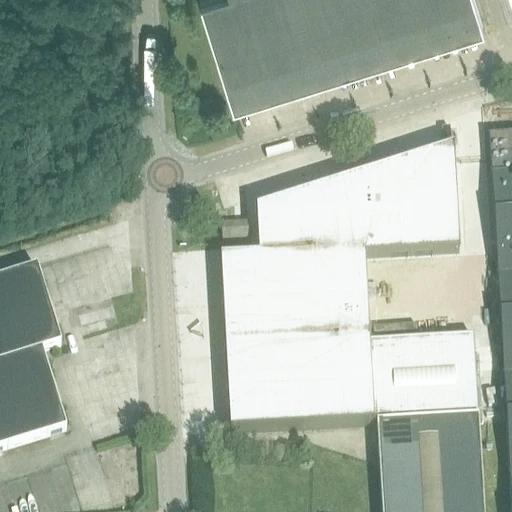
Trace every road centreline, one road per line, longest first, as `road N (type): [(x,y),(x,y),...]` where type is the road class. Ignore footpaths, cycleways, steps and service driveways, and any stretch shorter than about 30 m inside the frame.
road 1 (residential): [(156,182),(511,70)]
road 2 (tertiary): [(176,511),(156,182)]
road 3 (tertiary): [(156,182),(143,0)]
